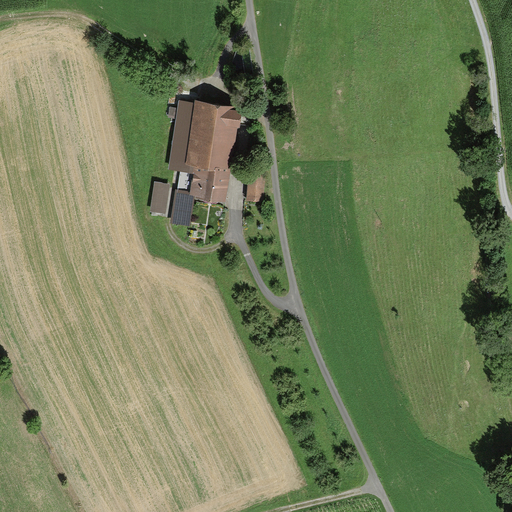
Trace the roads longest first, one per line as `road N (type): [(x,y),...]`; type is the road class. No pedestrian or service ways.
road 1 (residential): [(248,0),(299,305),(390,511)]
road 2 (track): [(511,214),(499,192),(490,61),(471,0)]
